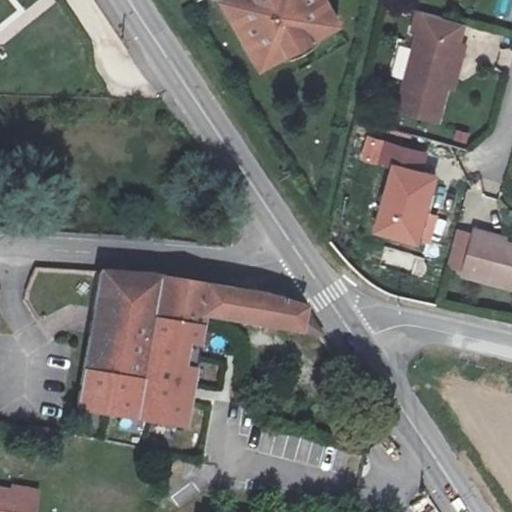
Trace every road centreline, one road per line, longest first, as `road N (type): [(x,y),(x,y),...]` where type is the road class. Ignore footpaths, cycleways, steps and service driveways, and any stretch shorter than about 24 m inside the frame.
road 1 (secondary): [(128,0),(304,261)]
road 2 (residential): [(304,261),(255,270),(164,255),(0,250)]
road 3 (secondary): [(355,330),(469,511)]
road 4 (unknown): [(0,99),(187,86)]
road 5 (unclassified): [(355,330),(403,320),(511,344)]
